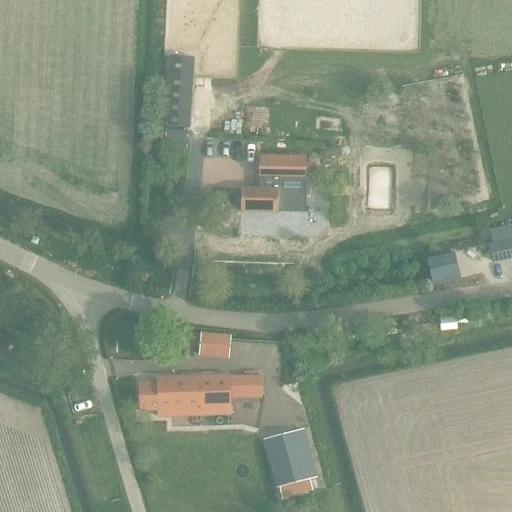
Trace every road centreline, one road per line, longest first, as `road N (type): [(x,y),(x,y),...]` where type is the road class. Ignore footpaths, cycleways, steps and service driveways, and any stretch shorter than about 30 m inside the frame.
road 1 (unclassified): [(73,284),(242,323),(511,290)]
road 2 (unclassified): [(137,511),(73,284)]
